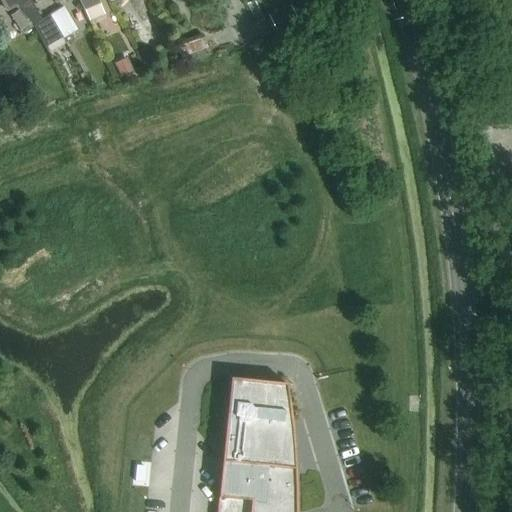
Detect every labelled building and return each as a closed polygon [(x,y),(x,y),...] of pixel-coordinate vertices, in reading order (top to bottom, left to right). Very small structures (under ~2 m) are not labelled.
[(2,0),(7,11),(16,7),(14,4),(11,0),(2,0)] [(31,1),(24,4),(22,0),(11,0),(14,4),(16,7),(17,7),(20,11),(34,28),(39,38),(46,49),(64,39),(51,16),(43,21),(31,1)] [(78,0),(80,3),(84,12),(100,5),(98,0),(78,0)] [(254,1),(247,5),(256,24),(264,21),(254,1)] [(51,16),(64,39),(76,31),(63,9),(51,16)] [(29,44),(39,38),(34,28),(20,11),(12,18),(29,44)] [(294,12),(270,22),(275,34),(299,24),(294,12)] [(180,46),(178,47),(181,57),(183,62),(184,65),(205,57),(202,50),(207,48),(203,38),(180,46)] [(129,63),(116,69),(121,79),(123,77),(134,72),(132,69),(129,63)] [(296,487),(296,474),(296,466),(292,429),(287,385),(231,379),(217,511),(296,511),(297,507),(296,487)]
